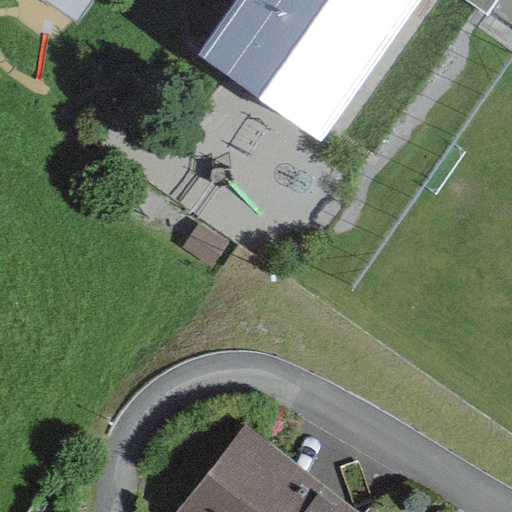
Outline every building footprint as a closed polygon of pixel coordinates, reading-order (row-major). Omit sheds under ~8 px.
[(321,134),(415,0),(233,0),(200,48),(321,134)] [(467,0),(475,5),(488,14),(479,26),(506,45),(511,36),(511,22),(490,8),(495,0),(467,0)] [(511,0),(495,0),(490,8),(511,22),(511,0)] [(228,241),(199,221),(182,246),(212,266),(228,241)] [(372,511),(246,414),(170,511),(372,511)]
